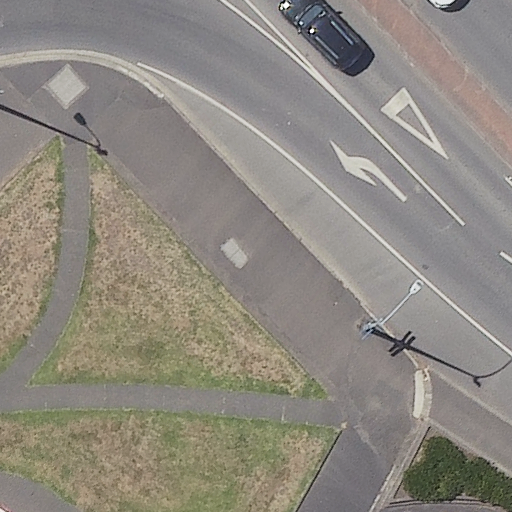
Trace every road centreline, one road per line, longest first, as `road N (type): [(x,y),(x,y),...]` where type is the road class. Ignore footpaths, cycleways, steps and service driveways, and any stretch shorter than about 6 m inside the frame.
road 1 (trunk): [(511,265),(188,32),(109,0)]
road 2 (primary): [(511,217),(305,0)]
